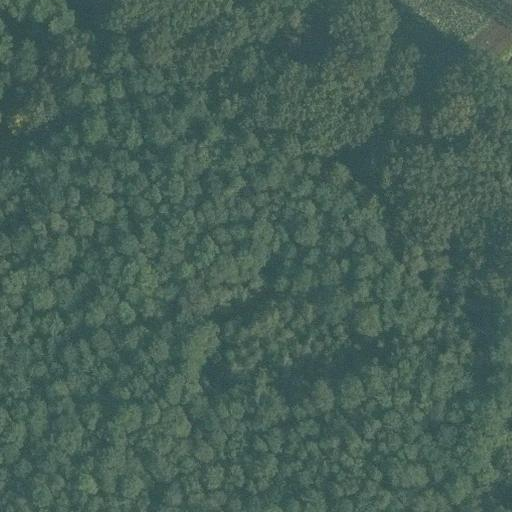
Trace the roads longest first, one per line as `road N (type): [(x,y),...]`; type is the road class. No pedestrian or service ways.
road 1 (track): [(511,272),(101,0)]
road 2 (track): [(115,9),(0,179)]
road 3 (track): [(481,73),(439,66),(341,0)]
